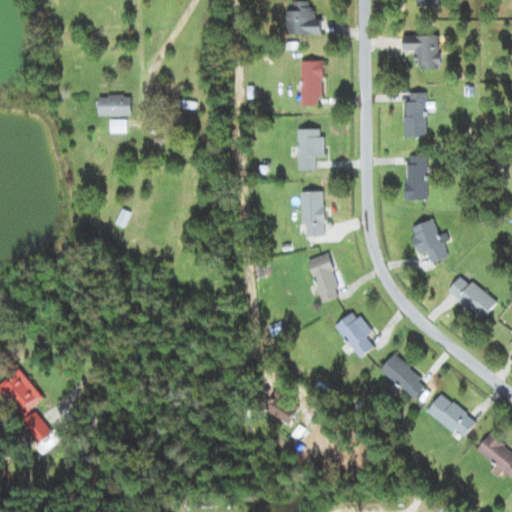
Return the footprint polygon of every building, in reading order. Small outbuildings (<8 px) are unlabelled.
[(323,34),(323,12),(288,12),(288,33),(323,34)] [(440,35),(405,34),(405,51),(416,51),(415,67),(443,67),(443,48),(440,48),(440,35)] [(322,60),(301,60),(302,105),(323,105),(322,60)] [(429,137),(427,92),(419,92),(419,101),(406,101),(407,138),(429,137)] [(133,115),(132,95),(99,96),(100,116),(133,115)] [(317,169),(317,156),(324,156),(324,128),(299,128),(299,169),(317,169)] [(429,155),(412,155),(412,164),(407,163),(407,200),(429,200),(429,155)] [(307,236),(326,236),(325,191),(302,191),(303,225),(307,225),(307,236)] [(411,227),(421,254),(428,251),(433,263),(450,257),(445,243),(451,240),(447,231),(440,234),(435,218),(411,227)] [(309,260),(324,303),(340,297),(337,289),(341,287),(329,253),(309,260)] [(449,291),(484,319),(499,301),(473,281),(470,284),(461,276),(449,291)] [(361,358),(376,347),(368,336),(373,332),(356,310),(336,325),(361,358)] [(395,354),(382,370),(416,398),(429,382),(395,354)] [(54,433),(34,406),(45,398),(22,368),(0,385),(0,389),(41,443),(54,433)] [(465,438),(478,421),(443,393),(429,411),(465,438)] [(269,413),(292,422),(299,406),(276,396),(269,413)] [(478,449),(496,464),(491,471),(499,477),(504,471),(511,477),(511,449),(491,433),(478,449)]
